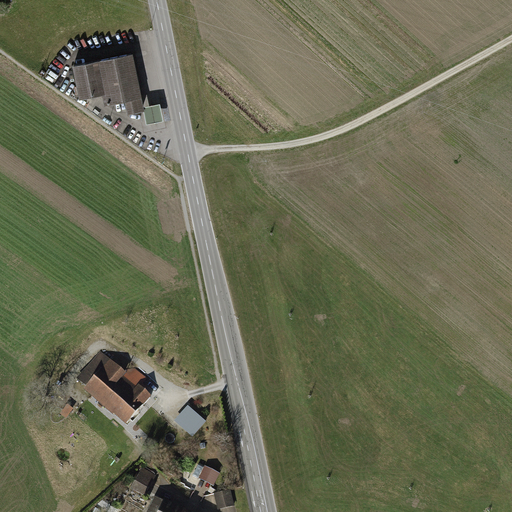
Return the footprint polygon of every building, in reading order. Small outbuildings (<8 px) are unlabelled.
[(123,114),(141,110),(131,55),(81,64),(69,66),(75,100),(88,97),(100,95),(102,107),(121,103),(123,114)] [(41,71),(38,76),(44,80),(47,75),(41,71)] [(158,107),(141,110),(144,124),(161,121),(158,107)] [(111,360),(86,389),(129,426),(152,399),(134,383),(141,375),(135,370),(129,376),(111,360)] [(178,422),(194,437),(208,421),(192,407),(178,422)] [(61,409),(56,420),(83,430),(84,427),(89,429),(92,421),(87,419),(88,417),(79,413),(78,416),(61,409)] [(221,474),(204,466),(198,480),(215,488),(221,474)] [(142,468),(131,488),(144,496),(156,476),(142,468)] [(229,492),(214,496),(218,511),(233,506),(229,492)] [(184,511),(158,497),(150,511),(184,511)]
